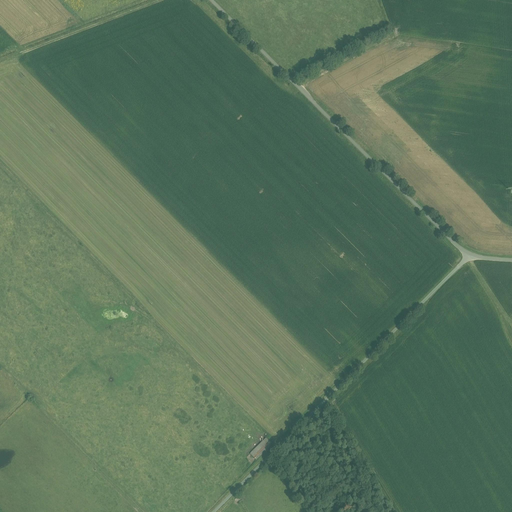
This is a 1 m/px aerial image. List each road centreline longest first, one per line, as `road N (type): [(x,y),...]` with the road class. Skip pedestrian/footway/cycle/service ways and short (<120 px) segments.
road 1 (unclassified): [(468,256),(211,0)]
road 2 (unclassified): [(468,256),(214,511)]
